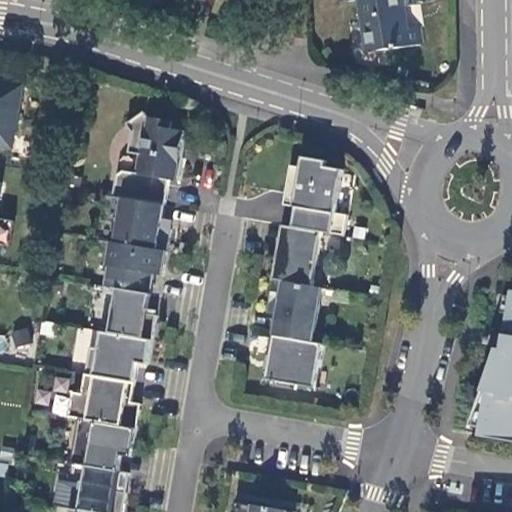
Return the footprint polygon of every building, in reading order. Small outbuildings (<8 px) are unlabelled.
[(362,0),(370,54),(422,47),(420,28),(407,29),(404,9),(414,8),(412,0),(362,0)] [(0,145),(14,148),(23,86),(0,82),(0,145)] [(112,196),(164,205),(168,183),(168,179),(178,181),(178,180),(182,158),(179,157),(184,131),(169,128),(171,121),(147,117),(143,111),(126,124),(131,132),(128,153),(139,155),(136,172),(122,170),(116,174),(112,196)] [(326,160),(301,156),(300,166),(290,165),(285,193),(295,195),(293,206),(295,206),(292,226),(321,231),(344,235),(347,214),(335,212),(342,169),(325,166),(326,160)] [(111,242),(167,251),(170,229),(160,227),(164,205),(112,196),(109,218),(115,219),(111,242)] [(312,285),(321,231),(292,226),(289,246),(279,244),(273,279),(312,285)] [(116,288),(149,294),(153,274),(162,276),(167,251),(111,242),(104,286),(116,288)] [(322,287),(312,285),(273,279),(269,302),(279,304),(274,335),(313,341),(322,287)] [(106,332),(151,340),(156,315),(146,313),(149,294),(116,288),(113,304),(110,304),(106,332)] [(511,294),(503,349),(498,348),(483,391),(487,392),(480,436),(511,441),(511,294)] [(11,331),(14,346),(31,342),(28,327),(11,331)] [(85,374),(134,382),(137,363),(147,364),(151,340),(106,332),(100,331),(97,348),(89,347),(85,374)] [(313,341),(274,335),(270,354),(265,354),(262,372),(272,373),(270,385),(295,389),(296,384),(315,388),(323,343),(313,341)] [(78,418),(136,428),(141,403),(131,402),(134,382),(85,374),(81,393),(73,392),(68,417),(78,418)] [(86,465),(119,471),(122,450),(132,452),(136,428),(78,418),(71,463),(86,465)] [(74,509),(91,511),(122,511),(126,492),(115,491),(119,471),(86,465),(83,481),(78,481),(74,509)] [(294,511),(295,511),(235,502),(233,511),(294,511)]
